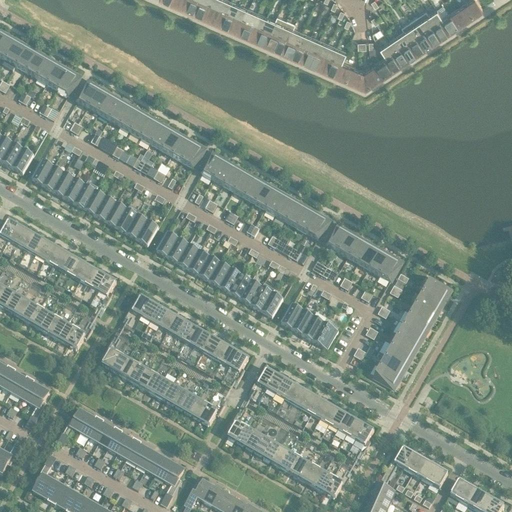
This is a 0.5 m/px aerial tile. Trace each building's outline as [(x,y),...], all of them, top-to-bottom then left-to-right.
[(179,0),(177,5),(179,5),(186,8),(189,0),(179,0)] [(189,0),(186,8),(188,9),(195,12),(200,0),(189,0)] [(200,0),(195,12),(198,14),(204,16),(210,0),(200,0)] [(210,0),(204,16),(207,18),(212,20),(221,0),(210,0)] [(221,0),(212,20),(216,22),(221,24),(231,2),(226,0),(221,0)] [(464,5),(458,9),(466,20),(472,16),(481,9),(482,9),(482,8),(476,0),(471,0),(467,3),(464,5)] [(231,2),(221,24),(226,26),(231,28),(240,6),(236,4),(231,2)] [(240,6),(231,28),(235,30),(240,32),(249,10),(245,8),(240,6)] [(443,19),(442,19),(450,30),(451,30),(461,23),(466,20),(458,9),(454,12),(444,18),(443,19)] [(249,10),(240,32),(245,34),(248,36),(258,14),(255,12),(249,10)] [(429,15),(428,16),(441,36),(450,30),(442,19),(443,19),(437,10),(429,15)] [(424,12),(417,17),(434,41),(441,36),(428,16),(429,15),(426,11),(424,12)] [(258,14),(248,36),(254,39),(257,40),(267,17),(264,16),(258,14)] [(267,17),(257,40),(264,43),(266,44),(275,21),(274,21),(267,17)] [(275,21),(266,44),(273,47),(274,47),(286,20),(285,20),(277,17),(275,21)] [(414,19),(409,22),(426,47),(431,43),(434,41),(417,17),(414,19)] [(286,20),(274,47),(283,51),(284,51),(293,29),(295,25),(295,24),(286,20)] [(402,27),(401,28),(404,32),(405,31),(418,52),(420,50),(426,47),(409,22),(404,26),(402,27)] [(293,29),(284,51),(292,55),(302,33),(293,29)] [(396,37),(410,57),(418,52),(405,31),(404,32),(396,37)] [(302,33),(292,55),(301,59),(310,37),(302,33)] [(0,59),(5,63),(17,43),(6,37),(0,47),(0,59)] [(310,37),(301,59),(302,59),(310,63),(319,41),(312,37),(310,37)] [(396,37),(388,42),(402,62),(410,57),(396,37)] [(319,41),(310,63),(311,64),(319,67),(328,45),(321,41),(319,41)] [(386,44),(380,48),(386,57),(393,68),(400,64),(402,62),(388,42),(386,44)] [(15,69),(27,49),(17,43),(5,63),(15,69)] [(328,45),(319,67),(321,68),(328,71),(337,48),(331,46),(328,45)] [(337,48),(328,71),(330,72),(336,75),(342,63),(346,52),(340,50),(337,48)] [(26,75),(37,55),(27,49),(15,69),(26,75)] [(36,81),(48,61),(37,55),(26,75),(36,81)] [(372,67),(370,68),(378,79),(379,78),(381,76),(389,71),(393,68),(386,57),(382,60),(374,65),(372,67)] [(47,87),(58,67),(48,61),(36,81),(47,87)] [(342,63),(336,75),(354,82),(359,70),(342,63)] [(57,93),(69,73),(58,67),(47,87),(57,93)] [(359,70),(354,82),(365,87),(378,79),(370,68),(364,72),(359,70)] [(69,73),(57,93),(68,99),(80,79),(77,77),(77,78),(69,73)] [(88,111),(99,91),(91,86),(91,85),(89,84),(77,104),(88,111)] [(6,85),(2,93),(5,95),(10,87),(6,85)] [(99,91),(88,111),(98,117),(110,97),(99,91)] [(22,105),(27,97),(23,95),(18,103),(22,105)] [(27,97),(22,105),(26,107),(31,99),(27,97)] [(110,97),(98,117),(109,123),(120,103),(110,97)] [(120,103),(109,123),(119,129),(131,109),(120,103)] [(43,117),(48,109),(44,107),(39,115),(43,117)] [(48,109),(43,117),(47,119),(51,111),(48,109)] [(131,109),(119,129),(130,135),(141,115),(131,109)] [(140,141),(152,121),(141,115),(130,135),(140,141)] [(152,121),(140,141),(150,147),(162,127),(152,121)] [(74,135),(79,127),(75,125),(70,133),(74,135)] [(79,127),(74,135),(78,137),(82,129),(79,127)] [(162,127),(150,147),(161,153),(172,133),(162,127)] [(172,133),(161,153),(171,159),(183,139),(172,133)] [(95,147),(99,139),(95,136),(91,145),(95,147)] [(99,139),(95,147),(99,149),(103,141),(99,139)] [(183,139),(171,159),(182,165),(193,145),(183,139)] [(2,140),(0,143),(0,163),(1,165),(12,146),(2,140)] [(193,145),(182,165),(193,171),(204,151),(202,149),(202,150),(193,145)] [(12,171),(23,152),(12,146),(1,165),(12,171)] [(115,159),(120,151),(116,148),(112,157),(115,159)] [(120,151),(115,159),(119,161),(124,153),(120,151)] [(23,152),(12,171),(23,177),(34,158),(23,152)] [(213,156),(211,160),(202,176),(213,182),(224,162),(216,158),(216,157),(213,156)] [(137,171),(141,163),(137,161),(133,169),(137,171)] [(223,188),(235,168),(224,162),(213,182),(223,188)] [(141,163),(137,171),(140,173),(145,165),(141,163)] [(32,182),(43,189),(54,170),(43,164),(32,182)] [(233,194),(245,174),(235,168),(223,188),(233,194)] [(53,195),(64,176),(54,170),(43,189),(53,195)] [(157,183),(162,175),(158,173),(153,181),(157,183)] [(244,200),(255,180),(245,174),(233,194),(244,200)] [(162,175),(157,183),(161,185),(166,177),(162,175)] [(64,201),(74,182),(64,176),(53,195),(64,201)] [(254,206),(266,186),(255,180),(244,200),(254,206)] [(176,183),(172,181),(168,189),(172,191),(176,183)] [(74,182),(64,201),(74,207),(85,188),(74,182)] [(265,212),(276,192),(266,186),(254,206),(265,212)] [(84,213),(95,194),(85,188),(74,207),(84,213)] [(275,218),(287,198),(276,192),(265,212),(275,218)] [(95,194),(84,213),(95,219),(106,200),(95,194)] [(195,204),(198,207),(203,199),(199,196),(195,204)] [(286,224),(297,204),(287,198),(275,218),(286,224)] [(105,225),(116,206),(106,200),(95,219),(105,225)] [(209,213),(214,205),(210,202),(205,210),(209,213)] [(296,230),(307,210),(297,204),(286,224),(296,230)] [(214,205),(209,213),(213,215),(217,207),(214,205)] [(116,206),(105,225),(116,231),(127,212),(116,206)] [(306,236),(318,216),(307,210),(296,230),(306,236)] [(126,237),(137,218),(127,212),(116,231),(126,237)] [(230,225),(234,217),(230,214),(226,222),(230,225)] [(318,216),(306,236),(317,243),(329,222),(326,221),(318,216)] [(234,217),(230,225),(234,227),(238,219),(234,217)] [(137,218),(126,237),(137,243),(147,224),(137,218)] [(0,245),(3,241),(9,244),(18,228),(9,223),(3,234),(0,232),(0,245)] [(147,224),(137,243),(147,249),(158,230),(147,224)] [(251,237),(255,229),(251,226),(247,234),(251,237)] [(9,244),(18,249),(27,233),(18,228),(9,244)] [(337,254),(349,234),(340,229),(338,228),(326,248),(337,254)] [(255,229),(251,237),(254,239),(259,231),(255,229)] [(18,249),(27,255),(36,239),(27,233),(18,249)] [(348,260),(359,240),(349,234),(337,254),(348,260)] [(156,254),(167,260),(178,242),(167,235),(156,254)] [(272,249),(276,241),(272,238),(268,246),(272,249)] [(45,244),(36,239),(27,255),(36,260),(45,244)] [(358,266),(369,246),(359,240),(348,260),(358,266)] [(276,241),(272,249),(275,251),(280,243),(276,241)] [(178,266),(189,248),(178,242),(167,260),(178,266)] [(36,260),(45,265),(53,250),(49,248),(50,247),(45,244),(36,260)] [(368,272),(380,252),(369,246),(358,266),(368,272)] [(189,248),(178,266),(188,272),(199,254),(189,248)] [(45,265),(54,270),(62,255),(53,250),(45,265)] [(292,261),(297,253),(293,250),(288,258),(292,261)] [(379,278),(390,258),(380,252),(368,272),(379,278)] [(297,253),(292,261),(296,263),(301,255),(297,253)] [(199,278),(209,260),(199,254),(188,272),(199,278)] [(54,270),(62,275),(71,261),(62,255),(54,270)] [(390,258),(379,278),(390,285),(402,264),(399,263),(390,258)] [(209,260),(199,278),(209,285),(220,266),(209,260)] [(80,266),(71,261),(62,275),(71,280),(80,266)] [(88,271),(80,266),(71,280),(80,285),(88,271)] [(220,291),(230,272),(220,266),(209,285),(220,291)] [(323,278),(328,270),(324,268),(319,276),(323,278)] [(328,270),(323,278),(327,281),(332,273),(328,270)] [(97,276),(88,271),(80,285),(89,290),(97,276)] [(230,272),(220,291),(230,297),(241,278),(230,272)] [(89,290),(98,295),(107,279),(106,281),(97,276),(89,290)] [(401,276),(398,281),(406,286),(409,281),(401,276)] [(240,303),(251,284),(241,278),(230,297),(240,303)] [(116,285),(107,279),(98,295),(104,299),(94,316),(100,319),(113,297),(110,296),(116,285)] [(344,290),(349,282),(345,280),(340,288),(344,290)] [(422,295),(442,307),(449,295),(451,293),(430,281),(422,295)] [(349,282),(344,290),(348,293),(352,285),(349,282)] [(251,284),(240,303),(251,309),(262,290),(251,284)] [(261,314),(272,296),(274,291),(264,285),(262,290),(251,309),(261,314)] [(392,292),(400,296),(402,292),(394,288),(392,292)] [(0,300),(0,307),(6,311),(14,296),(5,291),(0,300)] [(365,302),(369,294),(366,292),(361,300),(365,302)] [(400,296),(392,292),(390,295),(398,300),(400,296)] [(369,294),(365,302),(369,305),(373,297),(369,294)] [(442,307),(422,295),(416,306),(436,317),(442,307)] [(6,311),(15,316),(23,301),(14,296),(6,311)] [(272,296),(261,314),(272,321),(283,302),(272,296)] [(141,320),(150,304),(141,299),(135,310),(132,308),(123,325),(128,328),(135,317),(141,320)] [(32,307),(23,301),(15,316),(19,318),(18,320),(23,323),(32,307)] [(141,320),(150,325),(159,309),(150,304),(141,320)] [(436,317),(416,306),(410,316),(430,327),(436,317)] [(23,323),(32,328),(41,312),(32,307),(23,323)] [(281,326),(292,332),(303,313),(292,307),(281,326)] [(168,315),(159,309),(150,325),(159,331),(168,315)] [(380,313),(388,317),(390,313),(382,309),(380,313)] [(50,317),(41,312),(32,328),(41,333),(50,317)] [(302,338),(313,319),(303,313),(292,332),(302,338)] [(388,317),(380,313),(378,316),(386,321),(388,317)] [(177,320),(168,315),(159,331),(168,336),(177,320)] [(430,327),(410,316),(404,326),(424,338),(430,327)] [(59,322),(50,317),(41,333),(50,338),(59,322)] [(313,344),(324,325),(313,319),(302,338),(313,344)] [(168,336),(177,341),(185,326),(181,324),(182,323),(177,320),(168,336)] [(68,327),(59,322),(50,338),(59,343),(68,327)] [(83,336),(77,332),(68,347),(78,352),(84,342),(86,343),(95,328),(89,325),(83,336)] [(324,325),(313,344),(327,353),(338,334),(324,325)] [(177,341),(186,346),(194,332),(185,326),(177,341)] [(424,338),(404,326),(398,337),(418,348),(424,338)] [(77,332),(68,327),(59,343),(64,346),(64,344),(68,347),(77,332)] [(368,333),(376,338),(378,334),(370,330),(368,333)] [(186,346),(194,351),(203,337),(194,332),(186,346)] [(376,338),(368,333),(365,337),(374,342),(376,338)] [(194,351),(203,356),(212,342),(203,337),(194,351)] [(418,348),(398,337),(392,347),(412,359),(418,348)] [(102,366),(112,372),(120,357),(114,354),(120,342),(115,339),(106,355),(108,356),(102,366)] [(203,356),(212,361),(220,347),(212,342),(203,356)] [(212,361),(221,366),(229,352),(220,347),(212,361)] [(412,359),(392,347),(386,358),(406,369),(412,359)] [(356,354),(364,359),(366,355),(358,350),(356,354)] [(221,366),(230,372),(239,356),(239,355),(238,357),(229,352),(221,366)] [(364,359),(356,354),(353,358),(361,363),(364,359)] [(248,361),(239,356),(230,372),(236,375),(230,386),(235,390),(245,373),(242,372),(248,361)] [(129,362),(120,357),(112,372),(116,374),(115,375),(120,378),(129,362)] [(406,369),(386,358),(380,368),(400,380),(406,369)] [(120,378),(129,383),(138,367),(129,362),(120,378)] [(129,383),(137,389),(147,373),(138,367),(129,383)] [(0,370),(0,389),(1,390),(12,372),(8,369),(7,371),(2,368),(0,370)] [(400,380),(380,368),(374,379),(394,391),(395,388),(400,380)] [(260,389),(267,393),(276,377),(267,371),(260,382),(258,381),(248,397),(254,400),(260,389)] [(1,390),(11,395),(20,379),(15,376),(16,374),(12,372),(1,390)] [(137,389),(146,394),(155,378),(147,373),(137,389)] [(285,382),(276,377),(267,393),(276,398),(285,382)] [(146,394),(155,399),(164,383),(155,378),(146,394)] [(11,395),(20,401),(30,382),(26,380),(25,382),(20,379),(11,395)] [(20,401),(29,406),(39,390),(34,387),(35,385),(30,382),(20,401)] [(276,398),(285,403),(294,387),(285,382),(276,398)] [(173,388),(164,383),(155,399),(160,402),(161,400),(165,402),(173,388)] [(285,403),(293,408),(303,392),(294,387),(285,403)] [(165,402),(174,407),(182,393),(173,388),(165,402)] [(39,390),(29,406),(36,410),(31,419),(32,420),(27,429),(31,432),(46,405),(44,404),(49,395),(39,390)] [(293,408),(302,413),(311,399),(307,397),(308,395),(303,392),(293,408)] [(174,407),(183,413),(191,398),(182,393),(174,407)] [(183,413),(191,418),(200,403),(191,398),(183,413)] [(302,413),(311,418),(319,404),(311,399),(302,413)] [(215,412),(209,408),(200,423),(210,428),(216,418),(218,419),(227,404),(221,401),(215,412)] [(191,418),(200,423),(209,408),(200,403),(191,418)] [(311,418),(320,423),(328,409),(319,404),(311,418)] [(337,414),(328,409),(320,423),(329,428),(337,414)] [(80,435),(90,418),(80,412),(75,421),(72,420),(57,446),(61,449),(67,439),(68,440),(73,431),(80,435)] [(228,439),(237,444),(246,430),(239,426),(246,415),(240,412),(231,427),(234,428),(228,439)] [(346,419),(337,414),(329,428),(338,434),(346,419)] [(80,435),(89,440),(100,422),(96,419),(95,421),(90,418),(80,435)] [(355,424),(346,419),(338,434),(347,439),(355,424)] [(89,440),(99,446),(109,429),(103,426),(104,424),(100,422),(89,440)] [(347,439),(355,444),(365,428),(364,428),(363,429),(355,424),(347,439)] [(365,428),(355,444),(362,447),(352,464),(358,467),(370,445),(368,444),(374,433),(365,428)] [(99,446),(108,451),(119,432),(115,430),(114,432),(109,429),(99,446)] [(237,444),(246,449),(254,435),(246,430),(237,444)] [(108,451),(118,457),(127,439),(122,436),(123,435),(119,432),(108,451)] [(263,440),(254,435),(246,449),(255,454),(263,440)] [(0,456),(0,475),(2,476),(7,467),(10,468),(25,442),(21,439),(16,449),(14,448),(9,457),(2,453),(0,456)] [(118,457),(127,462),(138,443),(134,441),(133,442),(127,439),(118,457)] [(255,454),(264,459),(272,445),(263,440),(255,454)] [(127,462),(136,467),(146,450),(141,447),(142,446),(138,443),(127,462)] [(264,459),(273,464),(281,450),(272,445),(264,459)] [(136,467),(146,473),(156,454),(153,452),(152,453),(146,450),(136,467)] [(290,455),(281,450),(273,464),(276,467),(276,468),(281,471),(290,455)] [(397,468),(403,471),(412,455),(403,450),(397,461),(395,459),(381,483),(387,486),(397,468)] [(146,473),(155,478),(165,461),(160,458),(161,457),(156,454),(146,473)] [(281,471),(290,476),(299,460),(290,455),(281,471)] [(403,471),(412,477),(421,462),(412,457),(413,456),(412,455),(403,471)] [(33,494),(43,500),(53,482),(46,478),(51,469),(50,468),(55,459),(51,457),(36,483),(38,484),(33,494)] [(290,476),(298,481),(308,465),(299,460),(290,476)] [(155,478),(165,484),(175,465),(171,463),(170,464),(165,461),(155,478)] [(412,477),(421,482),(429,467),(421,462),(412,477)] [(179,467),(175,465),(165,484),(171,487),(166,497),(167,498),(162,507),(166,509),(182,483),(179,481),(184,472),(178,469),(179,467)] [(298,481),(307,486),(316,470),(308,465),(298,481)] [(421,482),(430,487),(438,472),(429,467),(421,482)] [(307,486),(316,491),(325,476),(316,470),(307,486)] [(448,478),(438,472),(430,487),(439,492),(448,478)] [(340,484),(334,481),(326,495),(335,500),(341,490),(344,492),(353,476),(347,473),(340,484)] [(334,481),(325,476),(316,491),(321,494),(322,493),(326,495),(334,481)] [(62,488),(53,482),(43,500),(50,504),(50,503),(53,504),(62,488)] [(190,511),(197,500),(203,504),(212,488),(203,483),(196,495),(193,494),(185,508),(187,509),(185,511),(190,511)] [(391,504),(395,495),(378,485),(376,484),(374,488),(376,489),(374,494),(391,504)] [(450,498),(459,504),(467,489),(458,484),(450,498)] [(72,493),(62,488),(53,504),(61,509),(60,510),(61,511),(72,493)] [(203,504),(212,509),(221,494),(212,488),(203,504)] [(459,504),(468,509),(476,494),(467,489),(459,504)] [(73,511),(81,499),(72,493),(61,511),(63,511),(73,511)] [(384,511),(387,511),(391,504),(374,494),(372,493),(370,497),(372,498),(370,504),(384,511)] [(212,509),(217,511),(222,511),(230,499),(221,494),(212,509)] [(477,511),(485,499),(476,494),(468,509),(473,511),(477,511)] [(85,511),(90,504),(81,499),(73,511),(85,511)] [(233,511),(239,504),(230,499),(222,511),(233,511)] [(477,511),(489,511),(495,503),(494,503),(493,504),(485,499),(477,511)] [(425,502),(423,507),(429,510),(432,506),(425,502)] [(368,508),(365,511),(384,511),(370,504),(368,503),(366,506),(368,508)] [(501,511),(504,508),(495,503),(489,511),(501,511)]
